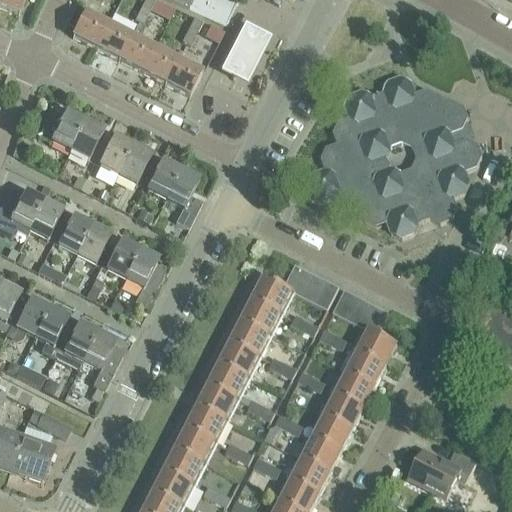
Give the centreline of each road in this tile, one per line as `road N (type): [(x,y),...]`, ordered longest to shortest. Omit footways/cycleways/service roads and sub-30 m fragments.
road 1 (tertiary): [(68,511),(225,206)]
road 2 (residential): [(273,111),(205,137),(26,52)]
road 3 (residential): [(425,306),(225,206)]
road 4 (residential): [(352,511),(432,336),(425,306)]
road 5 (residential): [(425,306),(492,161)]
road 6 (tertiary): [(273,111),(336,0)]
